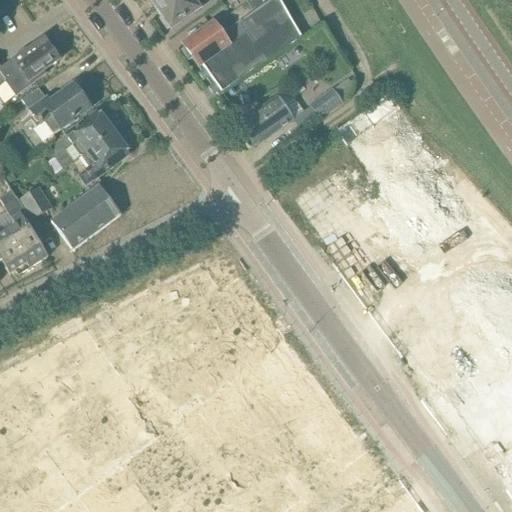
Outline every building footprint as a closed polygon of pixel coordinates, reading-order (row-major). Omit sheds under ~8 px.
[(211,0),(166,0),(156,8),(172,30),(213,2),(211,0)] [(302,40),(299,34),(279,0),(274,0),(254,14),(242,22),(250,33),(199,69),(219,97),(302,40)] [(243,0),(254,14),(274,0),(243,0)] [(214,25),(183,46),(185,50),(182,52),(189,62),(192,59),(199,69),(250,33),(242,22),(222,36),(214,25)] [(15,98),(31,86),(46,76),(44,73),(60,61),(45,41),(26,54),(24,52),(12,61),(13,61),(1,70),(0,68),(0,88),(5,84),(15,98)] [(60,132),(91,109),(74,87),(51,104),(48,100),(39,90),(19,106),(36,130),(41,126),(50,139),(60,131),(60,132)] [(332,91),(309,107),(319,121),(342,105),(341,103),(333,92),(332,91)] [(391,94),(336,131),(371,182),(362,187),(367,195),(431,153),(391,94)] [(254,147),(255,148),(293,122),(292,121),(301,115),(287,96),(276,104),(274,101),(239,125),(248,137),(244,140),(251,149),(254,147)] [(64,171),(114,134),(99,114),(58,143),(57,145),(55,148),(54,151),(54,155),(55,158),(56,161),(64,171)] [(86,187),(113,167),(129,155),(114,134),(64,171),(64,172),(74,164),(82,175),(79,178),(86,187)] [(121,216),(100,188),(51,223),(72,251),(70,253),(71,254),(121,216)] [(53,210),(42,193),(40,189),(19,202),(26,213),(32,223),(53,210)] [(0,202),(16,228),(7,233),(30,270),(48,259),(38,243),(42,240),(32,223),(12,192),(0,200),(0,202)] [(7,233),(1,237),(0,237),(0,260),(2,264),(10,276),(16,273),(18,277),(30,270),(7,233)] [(224,257),(211,265),(222,284),(235,277),(224,257)]
